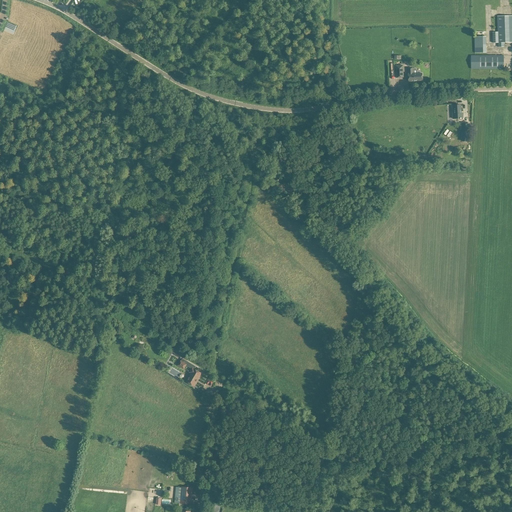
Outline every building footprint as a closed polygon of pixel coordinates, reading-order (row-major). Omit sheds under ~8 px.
[(511,15),(497,16),(498,32),(492,32),(493,43),(498,43),(498,47),(504,47),(504,42),(511,42),(511,15)] [(486,37),(474,37),(475,53),(486,53),(486,37)] [(504,56),(471,56),(471,69),(504,68),(504,56)] [(408,74),(408,76),(408,81),(422,80),(422,73),(418,73),(413,74),(412,68),(408,68),(409,74),(408,74)] [(454,105),(452,105),(453,109),(454,109),(454,113),(453,113),(453,119),(459,119),(460,118),(460,119),(461,119),(461,118),(463,118),(462,117),(462,113),(461,113),(460,105),(455,105),(454,105)] [(446,129),(444,134),(450,137),(452,132),(446,129)] [(198,371),(199,368),(183,358),(181,361),(181,360),(178,365),(184,369),(186,365),(192,368),(190,372),(191,373),(186,382),(194,386),(202,373),(198,371)] [(182,487),(176,487),(175,502),(181,503),(191,504),(192,488),(182,487)]
